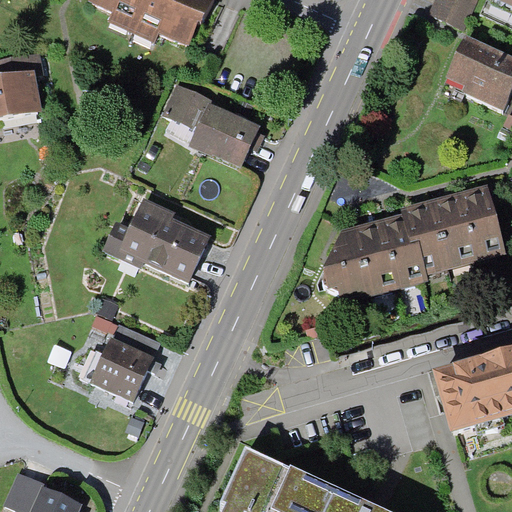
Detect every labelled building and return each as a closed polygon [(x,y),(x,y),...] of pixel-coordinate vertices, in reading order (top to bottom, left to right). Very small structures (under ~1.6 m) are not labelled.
[(194,56),(217,0),(95,0),(92,8),(116,19),(111,31),(161,53),(165,44),(194,56)] [(462,35),(474,4),(464,0),(438,0),(430,23),(462,35)] [(511,24),(511,0),(493,0),(488,15),(511,24)] [(500,117),(511,91),(511,75),(460,52),(442,91),(500,117)] [(0,137),(35,132),(28,88),(0,92),(0,137)] [(242,180),(259,138),(205,117),(210,105),(177,92),(165,121),(200,136),(190,159),(242,180)] [(484,201),(339,243),(314,296),(321,315),(501,264),(484,201)] [(188,298),(209,247),(169,231),(174,220),(142,207),(128,239),(113,233),(101,262),(188,298)] [(131,417),(160,347),(115,329),(100,365),(91,361),(77,395),(131,417)] [(511,427),(511,361),(436,384),(454,445),(511,427)] [(369,511),(241,457),(217,511),(369,511)] [(77,511),(82,502),(45,486),(34,511),(77,511)]
